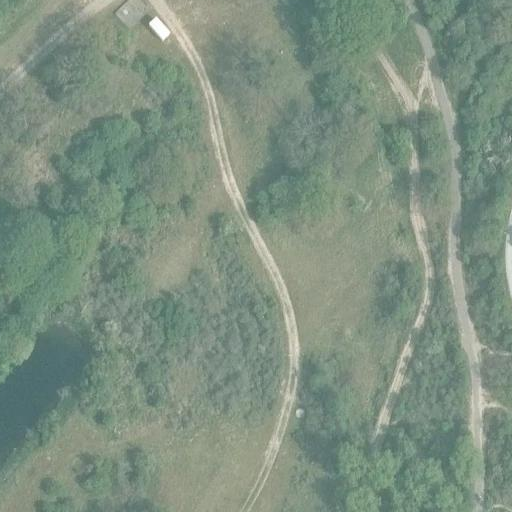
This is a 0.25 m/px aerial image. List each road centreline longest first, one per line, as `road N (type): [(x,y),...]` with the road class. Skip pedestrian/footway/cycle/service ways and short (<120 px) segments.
road 1 (track): [(232,511),(273,421),(290,356),(277,286),(219,164),(201,87),(144,0)]
road 2 (unknown): [(355,0),(415,126),(427,304),(375,458),(369,511)]
road 3 (track): [(0,85),(89,0)]
